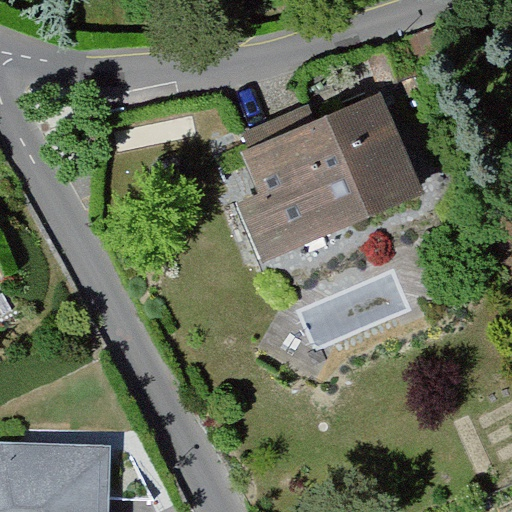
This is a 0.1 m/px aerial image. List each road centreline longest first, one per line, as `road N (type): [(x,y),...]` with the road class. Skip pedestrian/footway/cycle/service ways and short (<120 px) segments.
road 1 (residential): [(0,72),(221,511)]
road 2 (residential): [(0,61),(98,71),(244,64),(426,0)]
